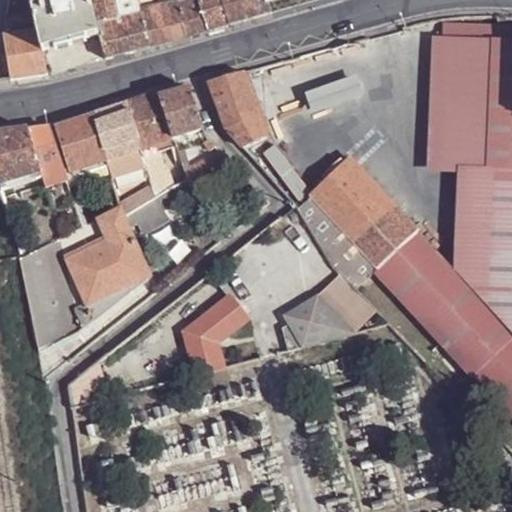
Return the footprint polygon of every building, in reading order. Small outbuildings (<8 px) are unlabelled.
[(37,29),(30,0),(10,0),(4,35),(37,29)] [(30,0),(37,29),(42,49),(62,44),(100,34),(92,0),(30,0)] [(142,9),(139,0),(92,0),(100,34),(105,58),(128,52),(150,45),(142,9)] [(158,5),(156,0),(139,0),(142,9),(158,5)] [(189,35),(181,0),(176,0),(168,2),(158,5),(142,9),(150,45),(181,37),(189,35)] [(230,23),(225,0),(181,0),(189,35),(211,29),(230,23)] [(248,18),(243,0),(225,0),(230,23),(237,21),(248,18)] [(270,4),(269,0),(243,0),(248,18),(262,14),(272,12),(270,4)] [(511,26),(443,24),(437,166),(459,166),(455,271),(511,335),(511,341),(473,377),(511,418),(511,26)] [(42,49),(37,29),(4,35),(12,80),(47,75),(42,49)] [(313,110),(364,89),(355,69),(304,90),(313,110)] [(235,75),(210,82),(226,130),(245,150),(269,137),(245,72),(235,75)] [(206,128),(192,87),(176,91),(162,96),(175,138),(206,128)] [(140,148),(175,138),(162,96),(161,93),(140,99),(126,104),(140,148)] [(140,148),(126,104),(104,111),(92,115),(107,159),(135,150),(140,148)] [(107,159),(92,115),(71,121),(56,126),(71,171),(76,169),(107,159)] [(34,128),(27,130),(40,171),(60,165),(48,129),(49,128),(48,126),(34,128)] [(71,171),(56,126),(49,128),(48,129),(60,165),(65,178),(72,175),(71,171)] [(0,183),(40,171),(27,130),(0,133),(0,183)] [(211,152),(217,146),(210,138),(204,145),(211,152)] [(141,151),(140,148),(135,150),(138,159),(143,157),(141,151)] [(143,157),(144,160),(154,157),(151,148),(141,151),(143,157)] [(191,167),(185,149),(179,151),(182,161),(186,171),(191,167)] [(107,159),(111,171),(131,164),(133,168),(146,165),(144,160),(143,157),(138,159),(135,150),(107,159)] [(236,165),(221,150),(191,167),(186,171),(189,179),(192,189),(236,165)] [(354,159),(349,163),(413,235),(418,231),(354,159)] [(186,171),(182,161),(156,177),(151,180),(155,191),(157,197),(189,179),(186,171)] [(349,163),(309,199),(374,272),(413,235),(349,163)] [(60,165),(40,171),(45,184),(65,178),(60,165)] [(192,189),(189,179),(157,197),(163,208),(192,189)] [(0,184),(0,228),(1,228),(13,225),(0,184)] [(48,193),(53,207),(63,203),(58,190),(48,193)] [(157,197),(155,191),(137,197),(136,195),(121,200),(124,210),(126,215),(127,215),(134,210),(157,197)] [(163,208),(157,197),(134,210),(141,221),(149,233),(171,220),(163,208)] [(126,215),(124,210),(82,228),(21,258),(40,353),(80,334),(152,277),(131,224),(127,215),(126,215)] [(134,210),(127,215),(131,224),(141,221),(134,210)] [(16,235),(13,225),(1,228),(5,238),(16,235)] [(413,235),(374,272),(471,379),(473,377),(511,341),(511,335),(455,271),(418,231),(413,235)] [(317,298),(354,335),(375,315),(338,277),(317,298)] [(291,355),(355,337),(354,335),(317,298),(316,297),(283,319),(288,328),(285,331),(291,355)] [(197,382),(229,373),(223,350),(252,326),(232,300),(185,337),(197,382)]
